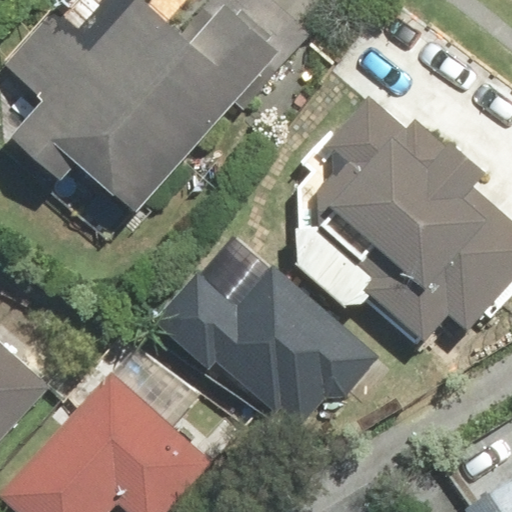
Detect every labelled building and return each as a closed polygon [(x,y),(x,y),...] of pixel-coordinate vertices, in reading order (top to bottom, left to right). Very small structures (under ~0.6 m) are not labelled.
[(143,207),(283,49),(229,2),(198,37),(156,0),(66,0),(12,61),(51,96),(19,132),(69,176),(86,157),(143,207)] [(373,283),(435,337),(456,312),(473,326),(511,280),(511,214),(477,184),(490,168),(424,111),(410,127),(373,95),(306,172),(400,252),(373,283)] [(203,276),(173,311),(284,408),(293,397),(311,413),(335,386),(347,396),(392,344),(284,249),(236,304),(203,276)] [(0,443),(53,386),(0,337),(0,443)] [(117,372),(7,488),(31,511),(114,511),(124,502),(135,511),(159,511),(210,459),(117,372)] [(511,511),(511,480),(473,503),(467,511),(511,511)]
